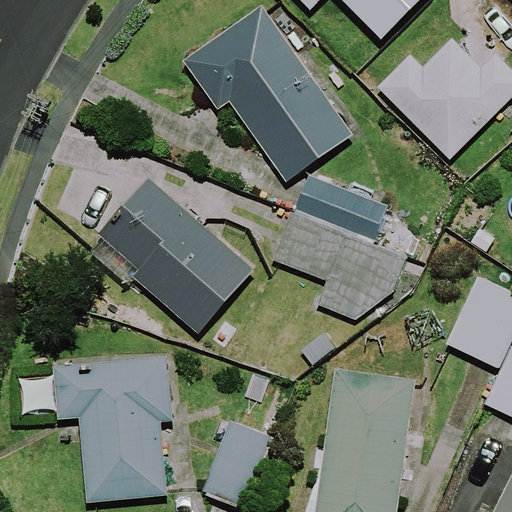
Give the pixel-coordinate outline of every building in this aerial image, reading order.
[(295,0),(310,15),(325,0),(338,0),(382,44),(427,0),(295,0)] [(358,133),(267,8),(187,66),(219,111),(227,105),(286,186),(358,133)] [(481,73),(453,45),(424,73),(410,59),(378,91),(450,164),(511,101),(511,76),(495,59),(481,73)] [(256,270),(146,177),(115,214),(129,227),(105,255),(200,336),(256,270)] [(277,264),(325,284),(315,310),(352,324),(381,307),(399,264),(294,222),(277,264)] [(498,376),(510,349),(511,344),(511,292),(477,277),(444,352),(498,376)] [(511,349),(510,349),(498,376),(483,410),(511,422),(511,349)] [(171,359),(57,370),(62,423),(83,421),(91,506),(172,499),(165,425),(177,424),(171,359)] [(406,511),(423,387),(337,376),(319,511),(406,511)] [(276,440),(234,423),(205,494),(247,511),(276,440)] [(511,511),(511,490),(502,511),(511,511)]
